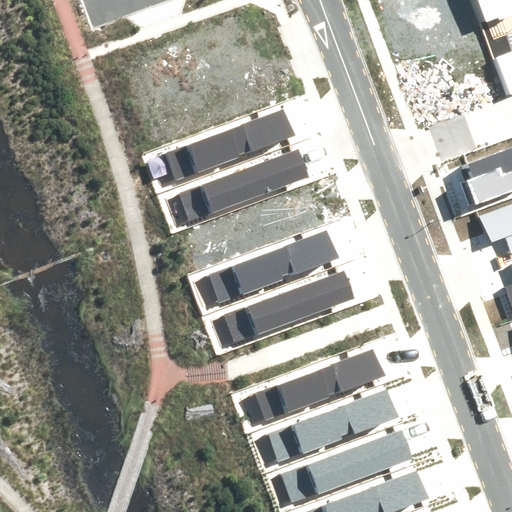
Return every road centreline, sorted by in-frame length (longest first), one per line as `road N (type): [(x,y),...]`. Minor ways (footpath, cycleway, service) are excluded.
road 1 (residential): [(503,511),(372,156)]
road 2 (residential): [(372,156),(314,0)]
road 3 (residential): [(372,156),(511,107)]
